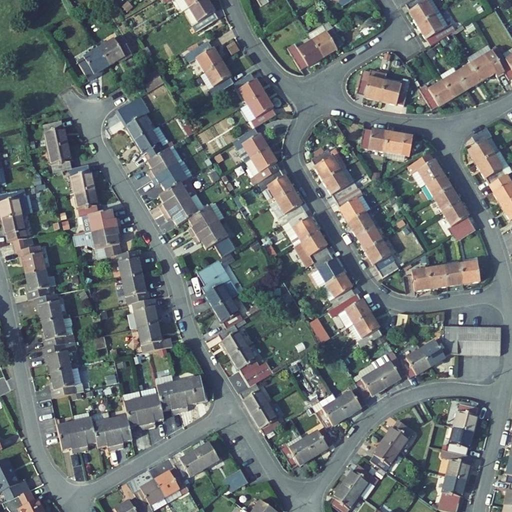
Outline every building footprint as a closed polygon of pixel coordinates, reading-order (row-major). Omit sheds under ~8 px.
[(183,0),(189,9),(204,0),(183,0)] [(207,0),(204,0),(189,9),(197,24),(193,27),(197,34),(218,21),(214,14),(215,13),(207,0)] [(417,27),(435,17),(426,2),(430,0),(415,0),(406,6),(410,12),(409,13),(417,27)] [(197,24),(189,9),(184,12),(193,27),(197,24)] [(451,26),(443,31),(435,17),(417,27),(426,42),(427,41),(430,47),(455,33),(465,27),(464,25),(454,31),(451,26)] [(311,43),(322,60),(336,51),(336,50),(342,46),(332,30),(311,43)] [(99,50),(109,67),(117,62),(125,58),(126,60),(132,56),(120,37),(99,50)] [(196,60),(205,74),(222,64),(214,49),(213,50),(208,42),(199,48),(190,54),(185,57),(190,64),(196,60)] [(186,48),(190,54),(199,48),(196,43),(186,48)] [(307,69),(322,60),(311,43),(297,51),(294,46),(287,50),(300,72),(307,68),(307,69)] [(152,55),(147,48),(143,50),(148,58),(152,55)] [(509,82),(511,79),(511,49),(495,59),(505,75),(509,82)] [(77,63),(89,83),(95,79),(94,77),(101,72),(109,67),(99,50),(77,63)] [(471,65),(481,82),(495,74),(498,79),(505,75),(495,59),(492,53),(471,65)] [(200,77),(213,98),(234,85),(230,78),(231,78),(222,64),(205,74),(200,77)] [(467,91),(481,82),(471,65),(457,74),(467,91)] [(453,99),(467,91),(457,74),(454,69),(439,77),(442,82),(453,99)] [(141,81),(148,93),(164,84),(156,72),(141,81)] [(356,96),(380,102),(386,77),(370,73),(370,74),(362,72),(356,96)] [(247,106),(265,95),(256,81),(255,81),(251,75),(234,85),(247,106)] [(380,102),(404,108),(410,83),(386,77),(380,102)] [(432,112),(453,99),(442,82),(428,91),(425,86),(419,90),(432,112)] [(265,95),(247,106),(256,120),(251,122),(255,129),(276,116),(272,110),(273,109),(265,95)] [(147,124),(143,118),(150,114),(140,98),(117,112),(126,127),(125,128),(134,142),(152,132),(147,124)] [(147,124),(153,120),(150,114),(143,118),(147,124)] [(48,150),(68,146),(64,129),(62,122),(43,126),(48,150)] [(245,164),(268,150),(260,135),(259,136),(255,129),(233,143),(245,164)] [(494,156),(485,141),(491,138),(486,129),(471,138),(476,147),(468,152),(476,166),(494,156)] [(385,154),(388,134),(372,131),(371,132),(363,130),(360,149),(385,154)] [(143,157),(147,155),(150,161),(168,150),(166,145),(162,148),(152,132),(134,142),(143,157)] [(413,138),(388,134),(385,154),(401,157),(409,158),(413,138)] [(500,152),(491,138),(485,141),(494,156),(500,152)] [(68,146),(48,150),(53,174),(70,170),(72,170),(70,162),(71,162),(68,146)] [(168,150),(150,161),(147,163),(152,171),(148,174),(152,180),(182,162),(173,147),(168,150)] [(258,185),(280,171),(276,165),(277,164),(268,150),(245,164),(258,185)] [(340,172),(328,151),(311,161),(315,167),(314,168),(323,183),(340,172)] [(425,186),(443,175),(434,161),(433,162),(429,155),(408,168),(411,175),(417,171),(425,186)] [(506,176),(494,156),(476,166),(485,181),(486,180),(489,186),(506,176)] [(2,169),(12,167),(10,157),(0,160),(2,169)] [(182,162),(152,180),(156,187),(161,185),(166,193),(187,180),(192,177),(183,162),(182,162)] [(72,170),(70,170),(75,194),(94,190),(91,174),(90,174),(88,166),(72,170)] [(358,190),(346,169),(340,172),(323,183),(331,197),(332,196),(336,203),(358,190)] [(284,178),(280,171),(258,185),(257,185),(260,191),(267,187),(276,202),(293,191),(285,177),(284,178)] [(417,171),(411,175),(420,189),(425,186),(417,171)] [(451,189),(443,175),(425,186),(434,200),(451,189)] [(489,186),(489,187),(501,208),(511,201),(511,186),(506,176),(489,186)] [(160,208),(164,215),(196,195),(187,180),(166,193),(159,197),(164,205),(160,208)] [(255,195),(260,191),(257,185),(251,189),(255,195)] [(442,214),(460,204),(451,189),(434,200),(442,214)] [(94,190),(75,194),(80,218),(82,218),(98,214),(97,207),(98,206),(94,190)] [(358,190),(336,203),(340,210),(339,210),(348,224),(365,214),(357,199),(362,196),(358,190)] [(0,210),(2,220),(22,216),(19,199),(25,198),(26,198),(24,191),(0,196),(0,195),(0,210)] [(289,223),(305,213),(301,207),(302,206),(293,191),(276,202),(269,206),(282,227),(289,223)] [(196,195),(164,215),(168,222),(172,219),(177,227),(188,221),(205,210),(196,195)] [(28,215),(25,198),(19,199),(22,216),(28,215)] [(511,201),(501,208),(510,222),(511,222),(511,223),(511,201)] [(224,219),(215,204),(205,210),(188,221),(193,229),(189,232),(193,239),(219,223),(224,219)] [(452,237),(471,225),(467,218),(468,218),(460,204),(442,214),(451,228),(448,230),(452,237)] [(86,235),(91,234),(118,228),(116,220),(115,221),(113,211),(98,214),(82,218),(85,233),(86,235)] [(318,233),(310,219),(309,219),(305,213),(289,223),(301,243),(318,233)] [(365,214),(348,224),(356,238),(374,228),(365,214)] [(7,237),(8,244),(11,243),(25,240),(28,240),(22,216),(2,220),(6,237),(7,237)] [(397,225),(401,231),(409,226),(405,220),(397,225)] [(219,223),(193,239),(197,245),(201,243),(206,251),(228,238),(219,223)] [(475,232),(471,225),(452,237),(456,244),(475,232)] [(118,228),(91,234),(97,261),(111,258),(122,255),(118,236),(120,236),(118,228)] [(374,228),(356,238),(365,253),(382,242),(374,228)] [(307,269),(314,265),(330,255),(326,248),(327,248),(318,233),(301,243),(294,248),(307,269)] [(46,272),(40,247),(28,250),(25,240),(11,243),(13,253),(18,252),(19,259),(22,259),(24,267),(26,276),(46,272)] [(399,270),(382,242),(365,253),(373,267),(374,266),(382,280),(399,270)] [(142,277),(140,267),(139,264),(142,263),(141,259),(140,252),(122,255),(111,258),(113,265),(118,264),(122,281),(142,277)] [(321,288),(344,275),(335,260),(334,261),(330,255),(314,265),(318,271),(311,275),(319,289),(321,288)] [(204,287),(201,289),(205,296),(204,296),(213,311),(231,300),(238,295),(218,261),(197,274),(204,287)] [(464,285),(480,283),(477,263),(461,265),(464,285)] [(447,288),(464,285),(461,265),(444,268),(447,288)] [(428,270),(431,290),(447,288),(444,268),(428,270)] [(411,272),(414,293),(431,290),(428,270),(411,272)] [(51,297),(46,272),(26,276),(28,286),(29,294),(27,294),(29,302),(34,300),(51,297)] [(334,309),(355,296),(351,290),(352,289),(344,275),(321,288),(334,309)] [(142,277),(122,281),(127,306),(132,305),(150,301),(148,289),(145,290),(144,286),(142,277)] [(85,292),(79,296),(83,303),(89,300),(85,292)] [(62,320),(57,295),(51,297),(34,300),(35,301),(36,308),(39,307),(41,316),(42,324),(62,320)] [(357,295),(355,296),(334,309),(346,330),(349,328),(371,315),(362,301),(361,301),(357,295)] [(156,316),(155,312),(158,312),(157,307),(155,300),(150,301),(132,305),(138,330),(158,325),(156,316)] [(243,321),(231,300),(213,311),(222,325),(223,324),(227,331),(243,321)] [(408,316),(398,314),(397,328),(407,329),(408,316)] [(362,349),(382,337),(378,330),(379,330),(371,315),(349,328),(362,349)] [(44,333),(46,342),(43,342),(45,350),(74,344),(70,327),(72,327),(71,318),(62,320),(42,324),(44,333)] [(222,343),(221,343),(230,358),(248,347),(238,330),(246,325),(243,321),(227,331),(218,336),(222,343)] [(138,330),(142,347),(143,354),(173,348),(172,340),(164,342),(163,338),(161,338),(160,335),(158,325),(138,330)] [(443,341),(458,342),(457,355),(500,356),(501,329),(444,327),(443,341)] [(103,338),(94,340),(97,350),(105,348),(103,338)] [(420,351),(430,368),(445,360),(444,359),(450,355),(457,355),(458,342),(443,341),(441,338),(420,351)] [(44,358),(47,357),(49,365),(51,374),(71,370),(67,354),(77,352),(75,343),(74,344),(45,350),(43,350),(44,358)] [(260,367),(248,347),(230,358),(238,372),(239,371),(250,389),(256,385),(273,375),(266,364),(260,367)] [(430,368),(420,351),(399,363),(407,376),(409,380),(416,376),(416,377),(430,368)] [(372,365),(376,372),(386,389),(401,380),(400,380),(407,376),(399,363),(394,354),(384,360),(383,358),(372,365)] [(365,401),(371,397),(372,398),(386,389),(376,372),(372,365),(357,374),(361,380),(355,384),(365,401)] [(51,374),(53,383),(54,392),(52,392),(53,400),(84,393),(79,368),(71,370),(51,374)] [(357,374),(351,378),(355,384),(361,380),(357,374)] [(173,376),(155,380),(157,388),(174,384),(173,376)] [(200,378),(174,384),(180,410),(188,408),(187,407),(205,403),(200,378)] [(157,388),(159,396),(162,412),(172,410),(172,412),(180,410),(174,384),(157,388)] [(327,391),(322,384),(319,386),(324,393),(327,391)] [(351,392),(336,401),(347,419),(361,410),(361,409),(368,405),(365,401),(355,384),(349,388),(351,392)] [(240,395),(243,401),(242,402),(251,416),(269,406),(256,385),(250,389),(240,395)] [(140,393),(123,397),(124,404),(142,400),(140,393)] [(326,430),(332,426),(333,428),(347,419),(336,401),(333,395),(319,403),(323,410),(316,414),(324,428),(326,430)] [(159,396),(142,400),(147,426),(155,425),(155,423),(164,421),(162,412),(159,396)] [(124,404),(127,417),(130,428),(139,426),(140,428),(147,426),(142,400),(124,404)] [(278,412),(273,403),(269,406),(274,415),(278,412)] [(319,403),(312,408),(316,414),(323,410),(319,403)] [(478,409),(460,405),(454,429),(473,433),(477,417),(476,417),(478,409)] [(281,427),(274,415),(269,406),(251,416),(260,431),(261,430),(265,437),(281,427)] [(73,417),(74,423),(80,449),(88,448),(87,446),(97,444),(91,417),(90,413),(73,417)] [(109,414),(91,417),(97,444),(98,449),(108,447),(108,449),(116,447),(110,421),(109,414)] [(127,417),(110,421),(116,447),(124,445),(123,444),(133,442),(130,428),(127,417)] [(383,441),(399,453),(413,433),(398,422),(393,428),(392,427),(383,441)] [(74,423),(57,427),(63,451),(72,449),(72,451),(80,449),(74,423)] [(324,428),(303,441),(314,458),(328,450),(327,449),(334,444),(326,430),(324,428)] [(473,433),(454,429),(448,452),(453,454),(466,457),(468,449),(469,450),(473,433)] [(286,444),(279,449),(292,470),(298,466),(299,467),(314,458),(303,441),(300,436),(286,445),(286,444)] [(385,473),(399,453),(383,441),(373,455),(374,456),(369,462),(385,473)] [(209,444),(195,452),(205,469),(219,461),(209,444)] [(205,469),(195,452),(174,465),(177,469),(184,482),(205,469)] [(466,482),(471,466),(470,466),(471,458),(466,457),(453,454),(452,457),(447,477),(466,482)] [(19,485),(7,460),(0,462),(0,493),(3,493),(7,503),(30,492),(25,482),(19,485)] [(359,497),(365,501),(379,481),(358,466),(353,472),(352,471),(343,485),(359,497)] [(156,482),(166,499),(179,490),(182,495),(190,491),(184,482),(177,469),(156,482)] [(244,477),(241,470),(224,480),(227,487),(244,477)] [(227,487),(231,494),(248,484),(244,477),(227,487)] [(462,498),(466,482),(447,477),(438,511),(443,511),(457,511),(461,498),(462,498)] [(135,495),(137,498),(145,511),(152,511),(153,511),(151,508),(166,499),(156,482),(135,495)] [(329,506),(337,511),(348,511),(359,497),(343,485),(333,499),(334,500),(329,506)] [(182,495),(179,490),(166,499),(169,503),(182,495)] [(31,492),(30,492),(7,503),(2,505),(5,510),(10,508),(12,511),(43,511),(38,500),(35,502),(31,492)] [(116,511),(145,511),(137,498),(116,511)] [(274,511),(260,502),(252,511),(274,511)]
